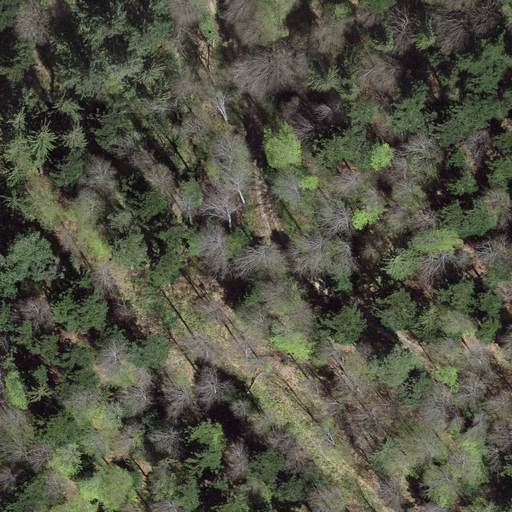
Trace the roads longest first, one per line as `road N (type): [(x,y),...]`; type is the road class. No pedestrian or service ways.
road 1 (track): [(173,0),(191,135),(161,255),(162,297),(250,372),(384,511)]
road 2 (track): [(511,392),(394,340),(287,258),(267,222),(248,102),(211,0)]
